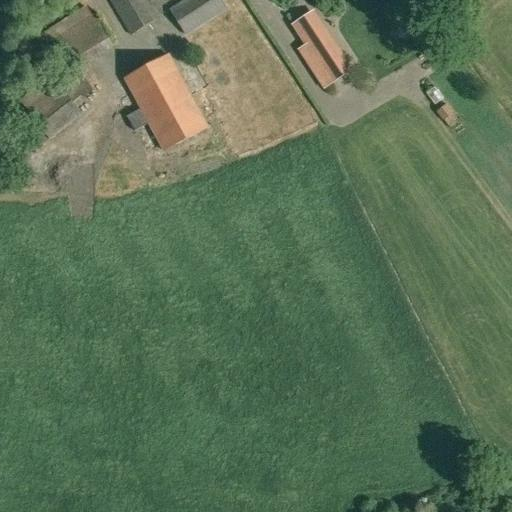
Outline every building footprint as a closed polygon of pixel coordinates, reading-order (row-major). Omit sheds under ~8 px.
[(157,19),(145,0),(110,0),(131,34),(157,19)] [(186,36),(227,9),(221,0),(184,0),(170,10),(186,36)] [(62,51),(75,72),(116,46),(96,14),(92,16),(86,6),(36,40),(49,60),(62,51)] [(344,68),(308,13),(292,24),(328,79),(344,68)] [(17,41),(10,70),(16,70),(17,87),(33,86),(32,70),(37,46),(17,41)] [(168,55),(125,78),(141,108),(126,116),(134,130),(148,122),(164,151),(208,128),(168,55)] [(458,104),(446,107),(449,123),(461,120),(458,104)] [(61,136),(76,121),(65,110),(50,124),(61,136)]
